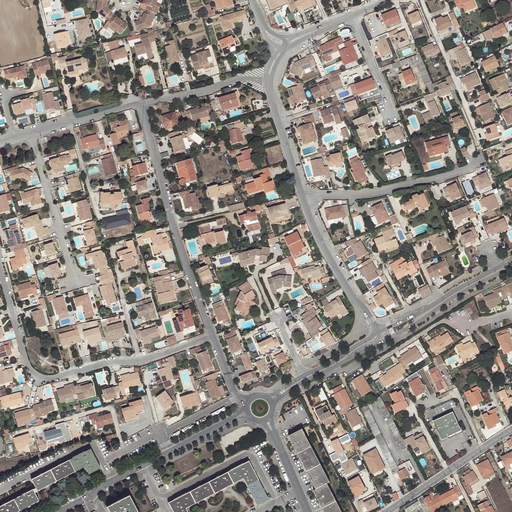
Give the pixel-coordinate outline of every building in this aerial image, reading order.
[(41,0),(43,9),(50,7),(49,2),(52,1),(52,0),(41,0)] [(112,16),(113,15),(110,13),(111,11),(107,8),(108,1),(102,0),(98,0),(96,12),(108,21),(112,16)] [(148,0),(146,5),(147,6),(145,10),(148,11),(156,15),(158,11),(154,9),(157,0),(148,0)] [(267,0),(271,8),(288,2),(287,0),(267,0)] [(293,0),(296,6),(299,11),(304,9),(303,8),(311,5),(312,5),(316,4),(314,0),(293,0)] [(455,0),(458,7),(458,9),(459,9),(463,8),(464,10),(475,5),(472,0),(470,1),(470,0),(455,0)] [(245,10),(220,17),(224,31),(230,29),(228,25),(232,24),(242,21),(242,19),(247,18),(245,10)] [(382,16),(387,27),(401,21),(396,10),(382,16)] [(154,19),(156,15),(148,11),(146,15),(145,14),(141,21),(135,23),(138,31),(148,28),(153,18),(154,19)] [(409,16),(412,24),(422,20),(418,12),(409,16)] [(457,20),(454,12),(449,14),(455,28),(460,26),(457,20)] [(56,21),(57,25),(70,22),(68,13),(64,14),(65,19),(56,21)] [(108,21),(104,26),(108,28),(109,26),(116,31),(120,35),(128,26),(116,17),(115,19),(112,16),(108,21)] [(442,19),(435,23),(439,32),(449,28),(452,27),(448,17),(442,19)] [(87,19),(75,21),(79,38),(90,36),(87,19)] [(503,23),(497,26),(496,26),(490,29),(494,38),(507,32),(503,23)] [(490,29),(480,34),(481,37),(485,36),(488,41),(494,38),(490,29)] [(397,30),(389,33),(390,36),(391,38),(395,36),(397,44),(409,39),(406,31),(398,34),(397,30)] [(68,45),(65,32),(54,34),(57,47),(68,45)] [(153,32),(140,35),(141,38),(142,44),(135,46),(138,56),(147,53),(148,59),(153,57),(149,41),(155,39),(153,32)] [(380,41),(376,42),(383,57),(392,53),(386,38),(390,36),(389,33),(379,37),(380,41)] [(231,36),(218,41),(224,55),(231,52),(229,48),(235,45),(231,36)] [(326,45),(320,48),(324,57),(330,54),(338,51),(336,47),(343,43),(340,38),(326,44),(326,45)] [(108,43),(109,49),(118,46),(117,40),(108,43)] [(173,40),(168,42),(169,45),(164,47),(169,64),(179,62),(173,40)] [(351,40),(345,43),(347,49),(339,52),(344,66),(359,60),(351,40)] [(432,44),(423,48),(427,57),(431,55),(436,53),(437,55),(441,53),(438,46),(433,48),(432,44)] [(461,46),(453,49),(455,53),(458,52),(461,58),(459,59),(462,66),(472,61),(465,48),(462,49),(461,46)] [(113,61),(127,58),(124,48),(110,52),(113,61)] [(214,67),(209,50),(190,56),(193,68),(202,65),(203,68),(208,66),(209,68),(214,67)] [(431,79),(420,54),(418,55),(398,62),(392,64),(392,65),(394,69),(415,61),(416,64),(417,64),(417,63),(420,62),(422,67),(419,68),(419,69),(426,85),(427,84),(432,82),(431,79)] [(304,71),(317,65),(312,55),(307,57),(308,58),(296,64),(292,74),(301,77),(304,71)] [(65,58),(59,60),(61,69),(67,68),(68,73),(74,72),(74,70),(77,69),(78,71),(88,69),(85,57),(80,59),(81,60),(66,63),(65,58)] [(490,61),(489,59),(482,63),(486,73),(500,67),(496,58),(490,61)] [(47,60),(31,64),(34,75),(39,74),(38,72),(45,70),(49,69),(47,60)] [(21,78),(26,77),(24,65),(3,70),(5,79),(20,75),(21,78)] [(403,75),(403,74),(399,75),(404,87),(408,86),(407,84),(411,82),(412,84),(416,82),(411,69),(404,72),(405,74),(403,75)] [(464,82),(468,89),(473,87),(481,83),(476,72),(460,80),(462,83),(464,82)] [(496,90),(498,94),(500,93),(509,89),(507,85),(505,85),(503,81),(505,80),(506,79),(503,74),(490,81),(494,90),(496,90)] [(341,82),(338,75),(329,78),(332,85),(341,82)] [(453,90),(456,89),(452,79),(452,78),(451,76),(446,78),(447,82),(449,81),(453,90)] [(371,81),(371,79),(354,85),(357,91),(358,95),(371,90),(371,89),(376,87),(373,81),(371,81)] [(333,89),(329,80),(324,82),(325,84),(318,87),(311,90),(315,100),(321,97),(329,94),(328,91),(333,89)] [(443,83),(442,80),(433,83),(434,87),(438,85),(440,89),(436,91),(436,92),(438,96),(442,95),(447,93),(448,95),(452,93),(452,92),(451,91),(449,85),(447,86),(446,85),(446,82),(443,83)] [(434,87),(433,83),(432,82),(427,84),(431,94),(436,92),(436,91),(434,87)] [(294,105),(307,100),(303,89),(302,85),(288,90),(291,98),(292,97),(294,105)] [(52,91),(41,94),(45,110),(55,107),(55,110),(57,110),(60,109),(58,100),(54,101),(52,91)] [(431,94),(424,96),(425,100),(429,99),(430,103),(428,104),(430,111),(429,112),(425,114),(428,123),(434,121),(433,117),(439,115),(433,97),(438,96),(436,92),(431,94)] [(239,106),(222,111),(223,115),(242,110),(238,93),(235,94),(239,106)] [(489,93),(479,97),(482,103),(492,98),(491,97),(491,96),(489,93)] [(498,94),(491,97),(492,98),(493,101),(497,99),(501,108),(510,103),(506,94),(502,96),(500,93),(498,94)] [(218,99),(222,111),(239,106),(235,94),(218,99)] [(353,96),(344,100),(348,112),(358,108),(353,96)] [(37,109),(34,98),(30,99),(29,97),(19,100),(20,102),(11,104),(14,115),(22,113),(21,110),(24,109),(32,107),(33,110),(37,109)] [(341,107),(339,102),(334,103),(331,104),(333,109),(321,113),(325,125),(336,122),(337,126),(342,124),(337,108),(341,107)] [(484,109),(491,106),(489,103),(479,108),(482,115),(485,122),(486,122),(482,112),(485,111),(484,109)] [(196,108),(188,111),(191,119),(191,121),(208,116),(205,106),(200,107),(200,109),(201,110),(197,111),(197,110),(196,108)] [(496,117),(491,106),(484,109),(485,111),(482,112),(486,122),(496,117)] [(511,106),(502,112),(509,125),(511,122),(511,106)] [(175,113),(161,117),(166,130),(179,126),(176,117),(181,116),(180,113),(175,114),(175,113)] [(367,115),(356,119),(358,124),(360,129),(357,130),(360,138),(363,137),(365,141),(372,138),(368,129),(366,124),(371,123),(367,115)] [(454,123),(450,125),(452,130),(456,128),(460,126),(461,128),(466,126),(463,119),(461,120),(460,116),(453,119),(454,123)] [(114,134),(110,135),(113,145),(124,142),(123,138),(129,136),(128,131),(126,125),(129,125),(127,119),(119,122),(120,127),(117,128),(115,122),(111,123),(113,129),(112,129),(114,134)] [(316,123),(314,119),(305,122),(306,126),(300,128),(303,136),(301,137),(303,142),(308,141),(309,143),(315,141),(314,136),(315,136),(311,125),(316,123)] [(231,140),(232,144),(243,141),(239,128),(242,128),(241,123),(234,125),(235,129),(229,131),(231,140)] [(491,141),(491,140),(490,137),(499,133),(495,124),(489,127),(485,128),(487,133),(491,141)] [(386,131),(391,143),(405,137),(400,126),(386,131)] [(344,138),(350,135),(347,127),(341,129),(344,138)] [(372,127),(368,129),(372,138),(376,137),(372,127)] [(180,136),(178,131),(167,135),(169,140),(170,140),(173,147),(174,147),(176,153),(187,149),(185,143),(184,144),(181,136),(180,136)] [(96,134),(80,139),(83,150),(100,146),(100,147),(104,146),(102,140),(99,142),(96,134)] [(426,143),(429,154),(443,150),(444,152),(449,151),(447,146),(451,145),(449,137),(426,143)] [(266,148),(269,156),(283,151),(280,143),(266,148)] [(461,149),(464,157),(469,155),(465,147),(461,149)] [(242,156),(237,158),(241,171),(252,167),(249,158),(250,158),(249,154),(251,153),(250,149),(241,152),(242,156)] [(511,149),(506,152),(508,157),(502,159),(506,170),(511,168),(511,149)] [(392,157),(392,155),(386,157),(390,166),(391,166),(400,162),(405,160),(402,152),(397,155),(392,157)] [(331,157),(327,158),(329,166),(330,167),(334,166),(334,164),(336,164),(343,162),(341,153),(331,155),(331,157)] [(67,161),(65,154),(58,157),(49,160),(52,168),(53,168),(55,173),(62,170),(60,164),(67,161)] [(117,174),(111,154),(103,157),(104,160),(101,161),(106,177),(117,174)] [(196,180),(190,159),(176,163),(178,169),(180,168),(183,180),(182,179),(181,179),(180,180),(179,181),(179,182),(179,183),(179,184),(180,185),(181,185),(183,185),(184,185),(184,184),(185,182),(185,181),(189,180),(190,182),(196,180)] [(330,167),(329,166),(325,167),(323,159),(312,162),(316,178),(327,175),(328,179),(333,178),(330,167)] [(364,170),(360,160),(350,164),(354,172),(352,173),(356,182),(357,181),(359,185),(367,181),(363,174),(362,171),(364,170)] [(145,163),(132,166),(133,170),(129,171),(131,179),(135,178),(134,175),(141,174),(141,175),(148,173),(145,163)] [(15,170),(14,167),(6,169),(8,173),(10,172),(12,180),(22,177),(29,180),(33,172),(23,168),(15,170)] [(268,167),(262,169),(264,174),(260,176),(260,178),(254,180),(254,182),(246,185),(249,194),(257,192),(257,190),(264,187),(266,193),(275,190),(273,181),(268,182),(266,183),(265,180),(267,179),(267,178),(271,176),(268,167)] [(75,173),(67,175),(69,178),(67,179),(68,183),(71,192),(81,188),(77,176),(76,176),(75,173)] [(483,189),(492,186),(487,173),(473,178),(476,186),(480,184),(481,184),(483,189)] [(135,178),(131,179),(132,184),(135,183),(137,191),(147,189),(145,181),(140,182),(139,177),(135,178)] [(464,182),(469,194),(475,192),(470,179),(464,182)] [(216,185),(207,187),(210,198),(223,194),(223,193),(233,190),(231,183),(217,187),(216,185)] [(447,196),(450,195),(452,194),(454,200),(463,196),(457,183),(444,189),(447,196)] [(441,197),(439,187),(432,188),(434,198),(441,197)] [(37,188),(20,194),(23,204),(31,201),(32,206),(42,203),(40,197),(38,198),(38,196),(40,196),(37,188)] [(189,190),(178,193),(179,197),(182,197),(184,196),(186,202),(183,203),(185,210),(191,208),(192,211),(201,209),(200,204),(198,204),(197,197),(195,197),(194,193),(190,194),(189,190)] [(105,193),(102,193),(102,204),(104,204),(114,203),(114,205),(122,205),(121,193),(105,193)] [(410,201),(403,203),(406,209),(419,204),(421,208),(421,209),(429,206),(424,193),(419,195),(418,194),(413,196),(414,197),(410,199),(410,201)] [(6,194),(0,195),(0,213),(11,211),(6,194)] [(494,194),(483,199),(488,211),(485,213),(486,217),(495,213),(493,209),(499,207),(494,194)] [(148,210),(150,210),(148,203),(152,202),(150,198),(141,200),(142,205),(136,206),(140,220),(150,217),(149,212),(148,210)] [(77,210),(80,221),(91,217),(86,199),(76,202),(78,207),(78,209),(77,210)] [(243,205),(242,203),(227,207),(229,212),(234,211),(244,208),(243,205)] [(381,223),(390,219),(390,218),(386,211),(382,203),(372,208),(376,216),(377,215),(381,223)] [(286,204),(268,208),(271,221),(276,220),(276,218),(284,216),(284,219),(289,218),(286,204)] [(346,216),(344,205),(333,208),(333,210),(326,211),(328,221),(346,216)] [(475,216),(473,209),(469,211),(467,206),(451,212),(455,222),(462,219),(471,216),(471,218),(475,216)] [(117,217),(102,220),(105,230),(130,224),(127,210),(116,213),(117,217)] [(241,224),(246,223),(247,223),(248,226),(247,227),(248,232),(261,228),(256,212),(251,213),(250,211),(247,212),(248,214),(239,216),(241,224)] [(42,236),(50,234),(47,227),(43,228),(42,223),(40,224),(39,220),(37,214),(22,219),(25,227),(30,225),(31,227),(34,226),(36,231),(40,229),(42,236)] [(390,219),(393,225),(400,223),(397,215),(390,218),(390,219)] [(504,219),(485,227),(488,234),(491,233),(492,235),(500,232),(500,230),(508,227),(504,219)] [(200,234),(202,233),(204,239),(214,237),(215,239),(227,236),(225,230),(214,233),(214,231),(211,232),(209,226),(199,228),(200,234)] [(478,237),(474,227),(470,228),(471,232),(462,236),(465,244),(470,242),(475,240),(474,239),(478,237)] [(23,249),(28,248),(26,243),(22,244),(17,228),(8,231),(11,239),(9,239),(8,239),(10,248),(13,247),(14,251),(15,251),(23,249)] [(89,239),(91,245),(97,243),(93,229),(85,231),(84,231),(86,240),(89,239)] [(389,237),(392,236),(395,235),(393,229),(383,233),(384,237),(375,240),(379,251),(385,249),(385,248),(388,246),(388,248),(389,250),(399,246),(397,238),(393,240),(391,241),(389,237)] [(155,230),(145,232),(147,238),(150,237),(153,246),(151,246),(153,253),(159,251),(159,250),(158,248),(164,246),(165,248),(166,251),(170,250),(166,238),(162,239),(162,238),(165,237),(164,233),(156,235),(155,230)] [(145,232),(138,234),(136,234),(140,249),(145,248),(143,240),(147,238),(145,232)] [(275,232),(267,235),(270,244),(278,241),(275,232)] [(298,232),(285,238),(294,255),(302,251),(301,249),(305,247),(298,232)] [(440,237),(438,232),(430,236),(432,241),(434,240),(436,245),(439,253),(450,249),(444,235),(440,237)] [(202,233),(200,234),(202,242),(215,239),(214,237),(204,239),(202,233)] [(410,233),(406,235),(407,238),(410,244),(414,242),(410,233)] [(359,258),(368,253),(361,240),(358,242),(356,238),(347,241),(350,247),(352,246),(359,258)] [(126,242),(128,249),(134,247),(132,240),(126,242)] [(52,243),(44,245),(47,256),(55,253),(52,243)] [(124,261),(123,261),(126,269),(136,266),(134,258),(133,258),(133,256),(137,255),(134,247),(128,249),(117,252),(119,257),(123,256),(124,261)] [(238,254),(241,265),(246,263),(247,265),(253,263),(253,261),(253,259),(255,259),(255,260),(256,260),(266,262),(268,256),(269,256),(270,248),(262,247),(261,250),(257,249),(238,254)] [(24,253),(23,249),(15,251),(16,255),(15,256),(16,258),(16,260),(10,261),(13,271),(19,269),(19,268),(18,266),(23,264),(28,263),(25,253),(24,253)] [(99,268),(106,266),(101,250),(91,253),(92,258),(94,266),(95,269),(99,268)] [(282,264),(289,261),(292,268),(297,266),(292,255),(280,260),(282,264)] [(371,259),(362,264),(365,267),(363,268),(367,275),(365,276),(369,283),(379,276),(376,270),(378,269),(371,259)] [(420,268),(416,259),(413,261),(408,264),(407,261),(404,263),(402,259),(390,265),(397,277),(404,273),(404,272),(407,270),(410,274),(418,270),(420,268)] [(445,261),(427,270),(430,278),(435,276),(435,278),(442,275),(450,272),(445,261)] [(48,266),(52,278),(61,275),(57,263),(48,266)] [(207,266),(198,269),(203,282),(212,278),(207,266)] [(311,269),(310,267),(301,270),(304,279),(308,277),(308,276),(313,274),(314,278),(322,276),(323,278),(321,279),(323,283),(331,280),(329,276),(327,277),(324,268),(320,269),(320,267),(316,268),(311,269)] [(268,281),(272,291),(276,289),(277,290),(281,288),(284,287),(292,287),(292,277),(288,277),(285,270),(271,274),(273,279),(268,281)] [(404,273),(397,277),(399,280),(410,274),(407,270),(404,272),(404,273)] [(170,281),(168,274),(153,278),(160,300),(172,296),(168,281),(170,281)] [(160,300),(161,305),(177,300),(171,280),(170,281),(168,281),(172,296),(160,300)] [(34,296),(38,295),(36,285),(32,286),(31,282),(17,286),(21,297),(28,295),(33,294),(34,296)] [(111,283),(99,287),(103,298),(105,297),(105,300),(107,305),(116,302),(111,283)] [(384,283),(376,288),(380,294),(375,297),(378,303),(385,299),(389,306),(396,302),(391,295),(386,288),(387,287),(384,283)] [(249,300),(255,296),(252,291),(253,290),(250,286),(241,291),(238,299),(240,301),(236,310),(242,313),(244,309),(247,310),(249,305),(247,304),(249,300)] [(418,291),(422,300),(432,294),(428,286),(418,291)] [(505,300),(509,299),(507,296),(506,292),(505,289),(504,287),(500,288),(501,291),(502,293),(505,300)] [(500,294),(499,292),(485,297),(489,308),(498,305),(503,303),(500,294)] [(52,299),(57,315),(68,311),(63,296),(56,298),(55,294),(47,296),(49,300),(52,299)] [(88,294),(74,299),(76,305),(82,303),(83,305),(83,308),(85,313),(84,314),(85,319),(93,316),(91,312),(93,311),(88,294)] [(311,295),(301,300),(303,304),(313,299),(311,295)] [(331,318),(338,314),(337,313),(340,311),(341,313),(341,314),(348,310),(339,297),(336,299),(337,301),(325,307),(331,318)] [(146,300),(142,301),(143,306),(136,308),(138,314),(145,312),(146,315),(145,316),(146,321),(156,318),(150,299),(146,300)] [(385,299),(378,303),(380,305),(384,303),(387,308),(389,306),(385,299)] [(222,301),(212,305),(219,322),(223,320),(224,320),(225,323),(226,326),(231,324),(228,318),(222,301)] [(42,310),(47,309),(46,304),(41,305),(38,306),(39,310),(32,313),(34,319),(35,319),(37,329),(47,326),(42,310)] [(303,322),(308,330),(312,328),(314,330),(313,331),(317,338),(322,334),(320,330),(324,327),(323,326),(320,322),(316,315),(318,314),(314,308),(303,316),(306,320),(303,322)] [(168,309),(159,312),(160,317),(170,314),(170,313),(169,313),(168,309)] [(190,318),(192,317),(189,309),(183,311),(182,310),(178,311),(180,316),(176,318),(177,320),(173,322),(177,333),(184,331),(183,329),(193,326),(190,318)] [(104,333),(106,342),(111,341),(110,339),(125,334),(122,322),(106,327),(108,332),(104,333)] [(81,324),(76,325),(77,330),(79,334),(82,333),(83,337),(86,337),(87,340),(88,344),(102,340),(99,327),(83,331),(81,324)] [(236,326),(230,328),(231,332),(225,335),(234,358),(241,356),(247,370),(252,368),(247,353),(244,354),(235,330),(237,329),(236,326)] [(139,328),(135,330),(138,340),(142,339),(143,343),(152,341),(151,338),(159,336),(156,327),(140,332),(139,328)] [(312,328),(308,330),(316,341),(323,336),(322,334),(317,338),(313,331),(314,330),(312,328)] [(79,334),(77,330),(59,335),(62,344),(70,342),(76,340),(77,342),(81,341),(79,334)] [(434,342),(433,340),(429,342),(435,351),(438,349),(439,351),(455,341),(449,332),(442,337),(434,342)] [(505,334),(500,336),(498,337),(501,345),(503,345),(504,344),(508,353),(511,351),(511,340),(509,333),(505,334)] [(167,338),(169,345),(176,343),(173,336),(167,338)] [(259,347),(262,354),(269,351),(276,348),(277,350),(281,348),(277,341),(274,343),(273,340),(259,347)] [(13,347),(11,341),(6,342),(7,346),(0,348),(0,358),(12,355),(10,348),(13,347)] [(480,351),(476,343),(473,344),(472,342),(467,344),(457,348),(462,358),(469,355),(476,351),(477,353),(480,352),(480,351)] [(403,358),(400,360),(402,363),(405,369),(409,367),(408,366),(414,362),(423,356),(417,347),(402,357),(403,358)] [(207,351),(198,354),(203,370),(213,367),(209,354),(208,355),(207,351)] [(284,354),(275,358),(279,366),(287,362),(284,354)] [(505,367),(500,354),(495,356),(500,369),(505,367)] [(265,360),(255,364),(260,375),(270,370),(265,360)] [(158,370),(163,383),(171,380),(173,379),(169,366),(171,366),(169,362),(162,365),(164,368),(158,370)] [(403,374),(407,372),(405,369),(402,363),(398,365),(399,367),(388,374),(384,377),(380,379),(386,387),(389,385),(404,376),(403,374)] [(387,372),(388,374),(399,367),(398,365),(387,372)] [(5,371),(4,367),(0,367),(0,383),(1,385),(12,382),(11,378),(9,370),(5,371)] [(440,380),(442,379),(436,367),(429,371),(439,392),(445,389),(442,383),(440,380)] [(243,383),(256,377),(254,371),(240,377),(243,383)] [(215,373),(206,377),(208,382),(206,383),(211,399),(221,395),(215,380),(217,379),(215,373)] [(122,383),(118,384),(120,393),(124,391),(124,390),(140,385),(136,374),(129,376),(120,378),(122,383)] [(363,379),(365,378),(362,375),(352,381),(356,386),(358,390),(362,397),(372,391),(368,383),(367,384),(363,379)] [(417,397),(426,393),(422,385),(423,385),(419,378),(410,383),(417,397)] [(94,393),(91,384),(89,385),(81,387),(80,385),(77,386),(79,395),(76,396),(78,400),(84,398),(83,397),(94,393)] [(76,395),(73,385),(69,386),(70,388),(63,389),(57,391),(60,404),(66,403),(65,400),(73,397),(73,396),(76,395)] [(471,390),(465,393),(472,408),(473,407),(474,409),(478,408),(477,405),(480,404),(480,402),(484,401),(480,390),(482,389),(480,386),(473,389),(474,393),(472,394),(471,390)] [(113,387),(109,388),(104,390),(107,400),(116,397),(113,387)] [(353,404),(345,389),(334,395),(344,415),(346,414),(351,411),(349,406),(353,404)] [(505,390),(498,393),(500,400),(504,398),(505,400),(504,401),(508,411),(509,410),(511,408),(511,397),(509,399),(505,390)] [(165,391),(157,397),(165,409),(174,403),(165,391)] [(392,405),(395,411),(403,407),(404,407),(409,405),(402,391),(398,393),(397,391),(391,394),(396,403),(392,405)] [(191,407),(201,404),(197,392),(180,397),(183,408),(187,407),(188,409),(191,408),(191,407)] [(0,398),(1,402),(3,408),(3,409),(12,407),(18,405),(23,404),(19,393),(0,398)] [(386,407),(381,397),(375,400),(402,451),(408,448),(401,435),(386,407)] [(34,416),(35,419),(41,417),(40,415),(47,413),(55,411),(52,400),(44,402),(44,404),(42,404),(37,406),(38,410),(33,411),(34,416)] [(141,400),(121,406),(125,421),(138,417),(137,412),(144,410),(141,400)] [(367,405),(362,409),(373,432),(376,439),(386,458),(391,470),(397,467),(398,467),(367,405)] [(403,407),(395,411),(396,413),(410,407),(409,405),(404,407),(403,407)] [(327,406),(316,412),(322,422),(323,421),(326,426),(334,422),(331,417),(333,416),(327,406)] [(488,413),(482,416),(489,430),(497,426),(497,425),(501,423),(496,413),(498,412),(497,408),(490,412),(491,415),(489,416),(488,413)] [(24,422),(31,420),(30,417),(34,416),(33,411),(32,410),(33,409),(28,410),(28,409),(14,413),(17,424),(24,422)] [(356,411),(347,417),(353,428),(362,423),(356,411)] [(103,425),(113,422),(110,414),(98,417),(97,413),(88,416),(89,420),(91,419),(95,418),(96,424),(97,427),(103,425)] [(453,413),(433,422),(442,440),(462,431),(453,413)] [(47,442),(56,439),(63,437),(62,434),(66,433),(64,427),(66,427),(64,422),(55,425),(56,429),(44,432),(47,442)] [(312,446),(303,429),(290,436),(298,454),(312,446)] [(424,453),(431,450),(422,433),(415,437),(417,441),(410,444),(415,452),(422,448),(424,453)] [(25,448),(24,446),(24,444),(28,443),(32,442),(29,434),(13,439),(17,450),(25,448)] [(321,465),(312,446),(298,454),(308,471),(321,465)] [(91,449),(69,460),(75,472),(85,467),(89,474),(101,468),(96,459),(91,449)] [(377,450),(366,455),(372,467),(370,468),(373,474),(382,469),(383,470),(386,469),(377,450)] [(496,472),(496,471),(499,470),(490,452),(486,454),(492,463),(491,464),(496,472)] [(505,455),(501,457),(503,461),(499,463),(502,469),(506,467),(507,470),(511,467),(510,465),(505,455)] [(352,458),(341,464),(347,474),(358,469),(352,458)] [(69,460),(50,470),(56,481),(66,477),(75,472),(69,460)] [(488,460),(477,466),(484,480),(495,474),(488,460)] [(250,461),(228,472),(234,484),(244,479),(248,487),(260,481),(255,470),(250,461)] [(330,482),(321,465),(308,471),(317,489),(328,484),(330,482)] [(402,480),(410,476),(406,469),(400,472),(399,471),(397,467),(391,470),(394,475),(399,485),(403,483),(402,480)] [(50,470),(31,480),(35,488),(37,491),(47,486),(56,481),(50,470)] [(510,500),(511,499),(511,495),(508,488),(507,486),(500,470),(499,470),(496,471),(510,500)] [(463,486),(465,491),(479,484),(473,473),(472,474),(470,471),(464,474),(466,477),(464,478),(467,483),(463,486)] [(228,472),(210,482),(216,493),(224,489),(234,484),(228,472)] [(349,482),(355,495),(363,491),(366,490),(359,477),(349,482)] [(260,481),(248,487),(258,505),(270,499),(265,489),(260,481)] [(210,482),(190,492),(196,503),(205,499),(216,493),(210,482)] [(314,491),(323,508),(336,501),(328,484),(317,489),(314,491)] [(454,490),(440,497),(445,505),(452,501),(453,503),(459,500),(458,498),(461,496),(457,488),(454,490)] [(33,489),(13,499),(20,511),(30,506),(39,501),(35,493),(33,489)] [(481,499),(488,496),(485,489),(478,493),(481,499)] [(187,511),(186,509),(196,503),(190,492),(169,503),(173,511),(187,511)] [(116,502),(107,507),(109,511),(137,511),(129,496),(119,500),(115,502),(116,502)] [(418,499),(418,500),(421,505),(422,508),(424,511),(434,511),(438,510),(437,509),(445,505),(440,497),(431,501),(429,496),(424,499),(423,497),(418,499)] [(359,502),(359,503),(361,509),(366,506),(369,511),(379,506),(374,498),(364,503),(363,500),(359,502)] [(13,499),(0,506),(0,511),(18,511),(20,511),(13,499)] [(323,508),(325,511),(342,511),(336,501),(323,508)] [(422,508),(421,505),(420,505),(417,501),(406,509),(407,511),(409,511),(414,509),(415,511),(416,511),(419,511),(422,508)] [(487,502),(478,506),(481,511),(494,511),(492,506),(491,506),(490,507),(487,502)]
